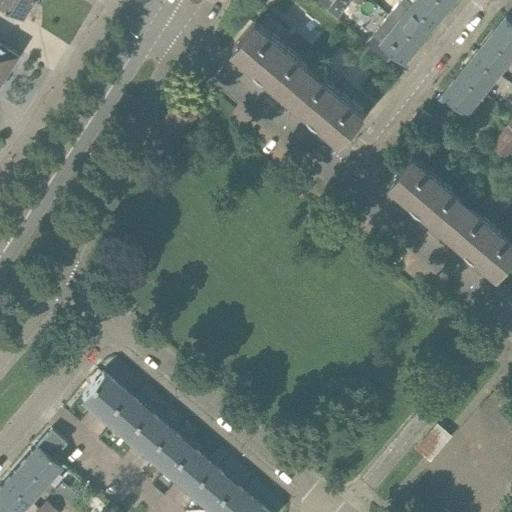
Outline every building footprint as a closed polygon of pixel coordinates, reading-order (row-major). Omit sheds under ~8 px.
[(32,4),(34,0),(0,0),(0,4),(20,17),(30,2),(32,4)] [(409,0),(400,0),(389,13),(420,40),(435,21),(409,0)] [(409,0),(435,21),(451,2),(448,0),(409,0)] [(389,13),(374,32),(383,39),(381,41),(380,42),(404,60),(405,59),(404,59),(420,40),(389,13)] [(507,16),(491,35),(511,51),(511,18),(507,15),(507,16)] [(309,113),(313,117),(317,121),(319,120),(342,139),(364,113),(310,66),(255,20),(232,46),(256,66),(255,68),(263,75),(264,74),(287,93),(310,112),(309,113)] [(511,51),(491,35),(476,54),(498,72),(511,54),(511,51)] [(0,70),(3,72),(16,52),(0,42),(0,70)] [(476,54),(460,73),(483,90),(498,72),(476,54)] [(445,92),(444,93),(466,110),(483,90),(460,73),(445,92)] [(163,119),(181,134),(196,115),(193,112),(201,102),(190,93),(182,103),(179,101),(167,115),(163,119)] [(419,116),(417,118),(425,124),(431,117),(423,111),(419,116)] [(511,118),(498,135),(511,146),(511,118)] [(511,146),(498,135),(490,145),(505,157),(511,148),(511,146)] [(466,247),(470,251),(475,254),(476,253),(499,273),(511,257),(511,237),(467,200),(412,153),(390,180),(413,200),(412,201),(416,204),(421,208),(422,207),(444,226),(467,246),(466,247)] [(103,412),(123,388),(102,370),(101,371),(96,367),(86,379),(91,383),(81,394),(103,412)] [(103,412),(124,431),(144,406),(123,388),(103,412)] [(124,431),(145,449),(166,425),(144,406),(124,431)] [(439,418),(418,444),(434,457),(455,431),(439,418)] [(56,450),(68,437),(54,425),(42,438),(56,450)] [(145,449),(167,467),(187,443),(166,425),(145,449)] [(167,467),(188,485),(208,461),(187,443),(167,467)] [(44,481),(60,463),(38,444),(22,462),(44,481)] [(188,485),(209,503),(230,479),(208,461),(188,485)] [(7,480),(28,499),(44,481),(22,462),(7,480)] [(209,503),(219,511),(238,511),(251,497),(230,479),(209,503)] [(0,487),(0,505),(7,511),(16,511),(28,499),(7,480),(0,487)] [(68,500),(75,492),(61,480),(54,488),(68,500)] [(268,511),(251,497),(238,511),(268,511)] [(43,511),(59,511),(45,500),(38,508),(43,511)]
